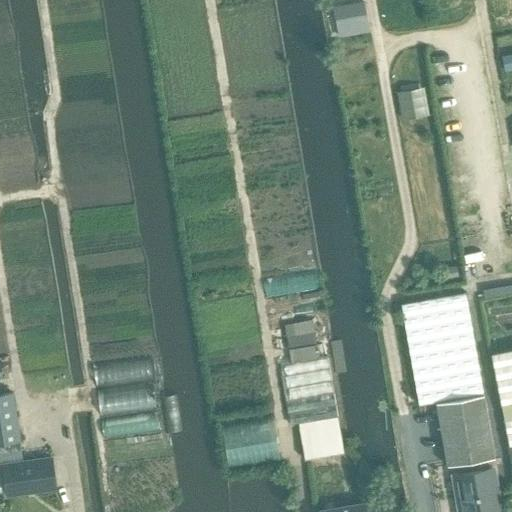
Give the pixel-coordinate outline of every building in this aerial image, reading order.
[(369,31),(364,3),(340,7),(345,36),(369,31)] [(511,54),(501,57),(504,70),(511,68),(511,54)] [(456,266),(446,268),(447,277),(458,275),(456,266)] [(263,281),(265,297),(316,288),(314,273),(263,281)] [(418,405),(436,403),(483,395),(465,293),(401,304),(418,405)] [(511,350),(490,354),(509,447),(511,446),(511,350)] [(291,426),(298,425),(338,417),(327,356),(280,365),(291,426)] [(0,394),(0,444),(18,442),(12,393),(0,394)] [(483,395),(436,403),(447,466),(494,458),(483,395)] [(221,424),(229,471),(280,462),(272,415),(221,424)] [(338,417),(298,425),(305,460),(344,453),(338,417)] [(0,465),(5,495),(54,488),(49,457),(0,465)] [(463,498),(460,498),(459,499),(460,511),(498,511),(491,469),(459,475),(460,479),(463,498)]
